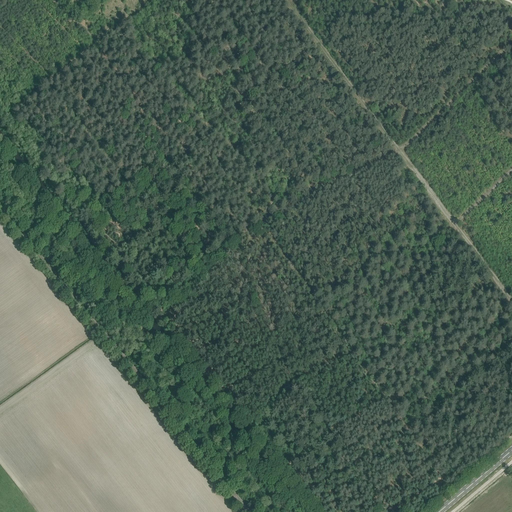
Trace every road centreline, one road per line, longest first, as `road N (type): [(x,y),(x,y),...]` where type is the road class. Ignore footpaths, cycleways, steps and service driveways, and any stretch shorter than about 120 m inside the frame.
road 1 (track): [(0,207),(249,511)]
road 2 (track): [(511,295),(285,0)]
